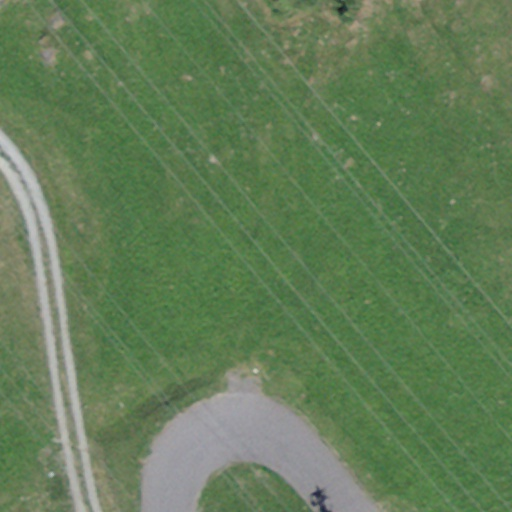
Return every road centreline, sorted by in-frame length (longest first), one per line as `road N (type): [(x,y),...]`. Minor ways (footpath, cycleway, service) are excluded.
road 1 (track): [(96,511),(68,400),(65,254),(43,184),(0,137)]
road 2 (tertiary): [(343,511),(306,465),(269,442),(229,436),(204,447),(168,490),(170,511)]
